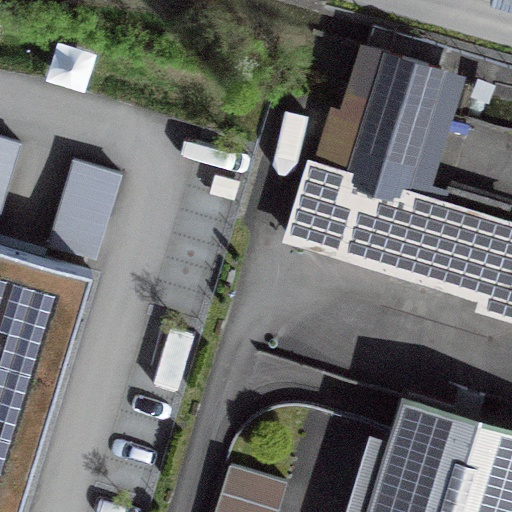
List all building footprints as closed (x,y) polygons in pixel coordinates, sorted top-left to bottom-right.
[(375,95),(351,170),(312,158),(288,234),(511,304),(511,220),(406,188),(445,62),(372,39),(356,89),(375,95)] [(0,213),(20,138),(0,132),(0,213)] [(119,163),(69,151),(50,233),(99,245),(119,163)] [(12,511),(90,273),(0,243),(0,511),(12,511)] [(511,511),(511,430),(402,398),(367,511),(511,511)] [(274,511),(285,478),(230,462),(215,511),(274,511)]
